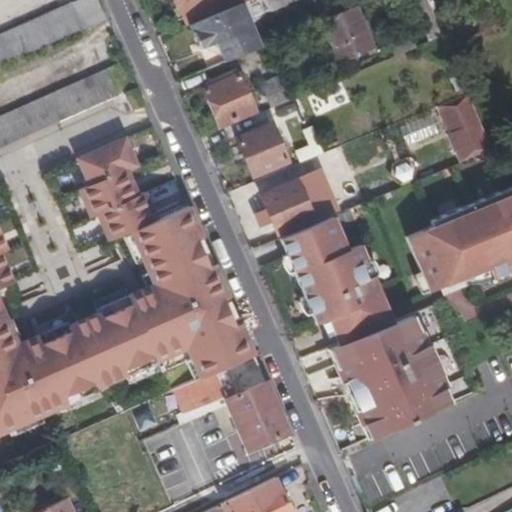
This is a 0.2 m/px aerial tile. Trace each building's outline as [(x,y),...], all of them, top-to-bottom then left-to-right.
[(82,0),(69,6),(78,28),(102,17),(94,0),(82,0)] [(172,0),(183,24),(186,23),(238,0),(172,0)] [(238,0),(186,23),(196,46),(211,40),(219,59),(256,43),(238,0)] [(354,3),(321,17),(338,59),(371,45),(354,3)] [(68,5),(0,35),(0,62),(78,28),(69,6),(68,5)] [(394,53),(415,44),(409,31),(389,39),(394,53)] [(114,95),(129,88),(118,64),(104,71),(114,95)] [(104,71),(91,76),(101,101),(114,95),(104,71)] [(200,88),(217,124),(249,109),(234,74),(200,88)] [(266,106),(287,98),(277,74),(257,83),(266,106)] [(91,76),(76,83),(86,108),(101,101),(91,76)] [(76,83),(61,89),(72,114),(86,108),(76,83)] [(308,97),(315,114),(347,101),(340,84),(308,97)] [(54,92),(47,95),(58,120),(72,114),(61,89),(54,92)] [(459,161),(491,145),(465,94),(433,111),(459,161)] [(47,95),(34,101),(44,126),(58,120),(47,95)] [(34,101),(17,108),(28,134),(44,126),(34,101)] [(28,134),(17,108),(2,114),(14,140),(28,134)] [(2,114),(0,115),(0,141),(2,145),(14,140),(2,114)] [(232,136),(248,173),(281,159),(265,121),(232,136)] [(126,226),(151,215),(139,188),(132,191),(123,165),(132,161),(120,133),(73,153),(85,180),(75,185),(87,213),(94,210),(105,235),(126,226)] [(257,194),(274,232),(307,217),(291,180),(257,194)] [(404,233),(426,288),(486,265),(490,276),(511,267),(511,184),(428,217),(430,223),(404,233)] [(0,431),(94,388),(93,386),(121,373),(122,375),(153,361),(152,359),(182,346),(196,377),(209,371),(245,354),(250,352),(234,318),(229,320),(217,295),(223,292),(207,259),(202,262),(190,236),(197,233),(182,202),(151,215),(126,226),(149,278),(92,303),(94,307),(65,321),(63,317),(13,340),(0,309),(0,431)] [(332,213),(272,238),(305,324),(324,316),(334,343),(389,320),(363,251),(349,256),(332,213)] [(0,281),(10,276),(0,253),(0,247),(4,246),(0,237),(0,281)] [(229,320),(234,318),(223,292),(217,295),(229,320)] [(325,346),(362,439),(448,404),(410,312),(389,320),(334,343),(325,346)] [(196,377),(182,383),(192,406),(219,394),(209,371),(196,377)] [(284,431),(262,381),(221,401),(244,450),(284,431)] [(166,432),(146,440),(150,451),(171,443),(166,432)] [(287,511),(270,476),(221,501),(225,511),(287,511)] [(68,511),(61,497),(30,511),(68,511)]
